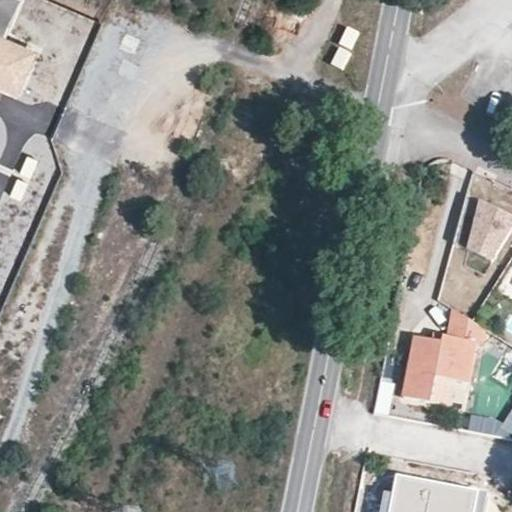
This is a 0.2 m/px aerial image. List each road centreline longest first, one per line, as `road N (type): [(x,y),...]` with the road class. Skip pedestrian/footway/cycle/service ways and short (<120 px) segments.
road 1 (primary): [(320,430),(378,106)]
road 2 (residential): [(511,464),(320,430)]
road 3 (unclassified): [(378,106),(511,15)]
road 4 (unknown): [(484,153),(443,307)]
road 5 (residential): [(378,106),(511,166)]
